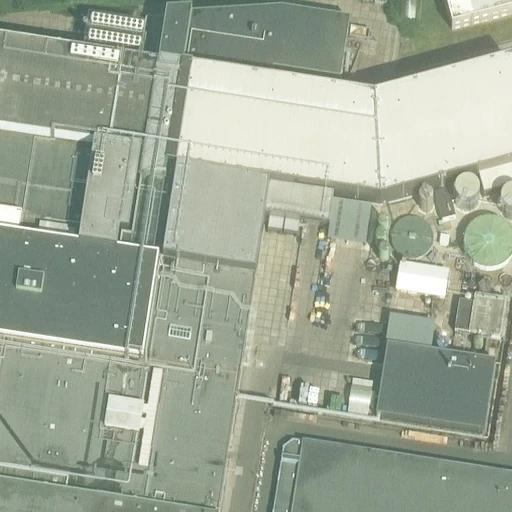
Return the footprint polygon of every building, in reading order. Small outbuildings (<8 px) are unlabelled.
[(511,0),(443,0),(451,31),(511,14),(511,0)] [(0,511),(219,511),(242,369),(256,280),(265,223),(329,233),(334,200),(380,207),(478,180),(483,199),(511,191),(511,64),(373,100),(271,85),(273,73),(340,83),(349,23),(281,13),(147,20),(147,23),(139,68),(0,44),(0,511)] [(464,220),(465,217),(465,214),(464,209),(461,204),(457,201),(452,199),(449,199),(447,199),(444,200),(441,201),(439,202),(437,204),(436,206),(434,212),(433,214),(434,220),(435,222),(439,226),(444,229),(449,230),(454,229),(459,227),(461,225),(463,222),(464,220)] [(408,209),(393,214),(396,221),(411,216),(408,209)] [(430,250),(432,244),(432,240),(431,237),(430,234),(429,231),(427,228),(425,226),(420,222),(414,221),(411,220),(407,221),(402,223),(399,225),(396,227),(394,229),(392,235),(391,238),(391,242),(391,245),(392,248),(395,254),(397,256),(400,258),(403,260),(409,261),(412,261),(415,261),(421,259),(424,257),(426,255),(430,250)] [(511,258),(511,234),(511,233),(509,230),(507,227),(504,225),(501,223),(498,222),(491,220),(487,220),(484,221),(480,222),(477,223),(474,225),(471,227),(467,233),(465,236),(464,239),(463,246),(464,253),(465,257),(467,260),(471,265),(474,268),(480,271),(487,272),(491,272),(494,272),(498,271),(501,269),(504,268),(507,265),(511,260),(511,258)] [(400,266),(396,293),(444,301),(449,274),(400,266)] [(473,306),(459,304),(455,333),(500,341),(506,302),(475,297),(473,306)] [(495,365),(387,349),(376,419),(484,435),(495,365)] [(511,511),(511,477),(293,443),(283,450),(272,511),(511,511)]
